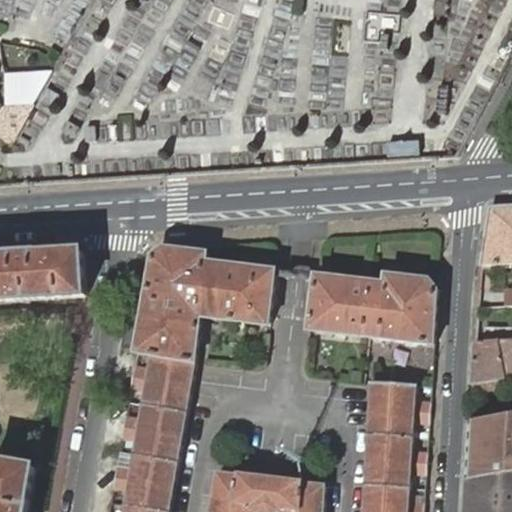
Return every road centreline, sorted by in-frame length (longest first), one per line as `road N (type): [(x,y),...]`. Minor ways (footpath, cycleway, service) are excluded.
road 1 (secondary): [(479,178),(121,202)]
road 2 (residential): [(479,178),(453,511)]
road 3 (residential): [(121,202),(123,242),(77,511)]
road 4 (secondary): [(121,202),(0,210)]
